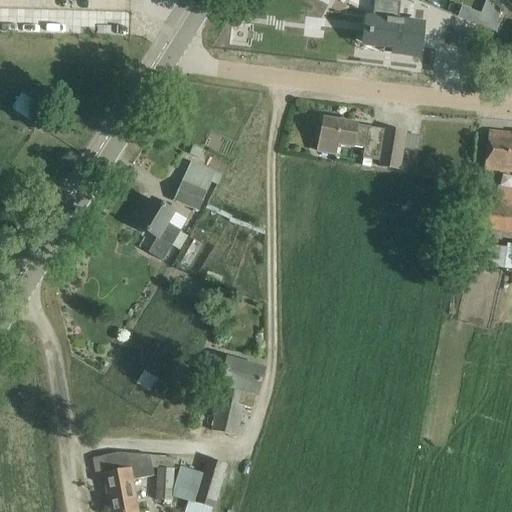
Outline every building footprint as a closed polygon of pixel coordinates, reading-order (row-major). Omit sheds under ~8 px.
[(371,24),(369,46),(379,47),(393,49),(392,54),(418,57),(422,25),(398,22),(400,2),(379,0),(373,0),(371,24)] [(461,7),(457,17),(495,33),(500,1),(497,0),(485,0),(480,15),(461,7)] [(27,86),(21,94),(41,107),(47,99),(27,86)] [(400,172),(405,134),(323,119),(315,154),(335,158),(338,146),(364,150),(363,159),(379,162),(378,168),(400,172)] [(511,174),(511,132),(488,131),(484,171),(511,174)] [(191,163),(172,203),(198,213),(214,172),(191,163)] [(175,213),(150,199),(133,228),(154,241),(148,255),(162,263),(180,233),(168,225),(175,213)] [(511,240),(511,209),(471,203),(465,233),(511,240)] [(511,245),(506,245),(506,249),(490,247),(487,267),(504,270),(503,278),(511,279),(511,245)] [(253,409),(263,371),(227,361),(220,384),(221,385),(211,431),(237,437),(244,407),(253,409)] [(103,475),(110,511),(137,511),(131,481),(153,477),(149,456),(119,454),(101,457),(105,475),(103,475)] [(182,468),(172,497),(188,502),(184,511),(212,511),(228,465),(206,457),(201,475),(182,468)] [(171,469),(157,469),(157,507),(171,506),(171,469)]
